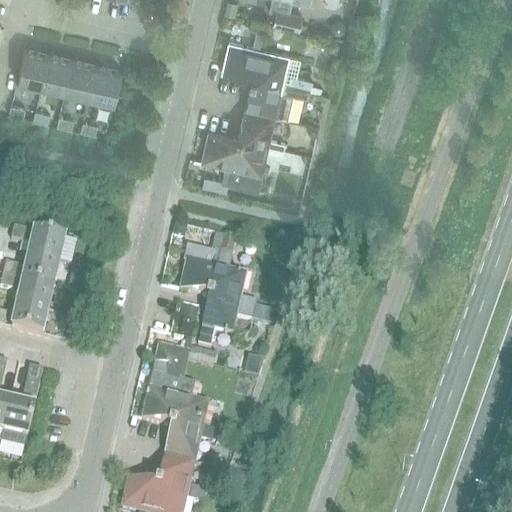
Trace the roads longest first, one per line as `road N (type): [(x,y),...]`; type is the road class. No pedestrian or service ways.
road 1 (residential): [(115,369),(187,49)]
road 2 (primary): [(511,228),(411,511)]
road 3 (residential): [(187,49),(15,10)]
road 4 (residential): [(65,511),(86,496),(115,369)]
road 5 (primary): [(457,511),(511,368)]
